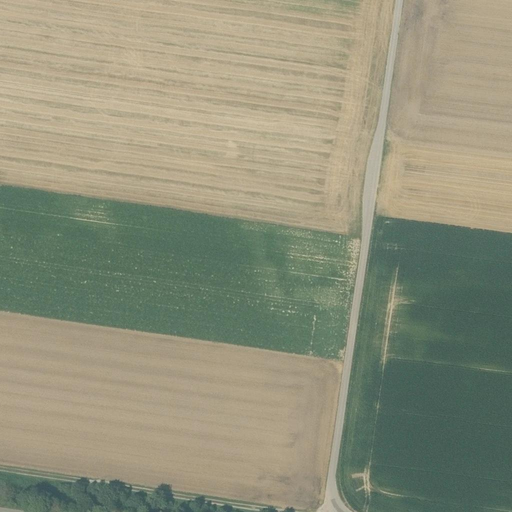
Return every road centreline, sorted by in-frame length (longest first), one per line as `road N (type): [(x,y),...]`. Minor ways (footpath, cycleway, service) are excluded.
road 1 (track): [(402,0),(326,511)]
road 2 (track): [(0,465),(293,511)]
